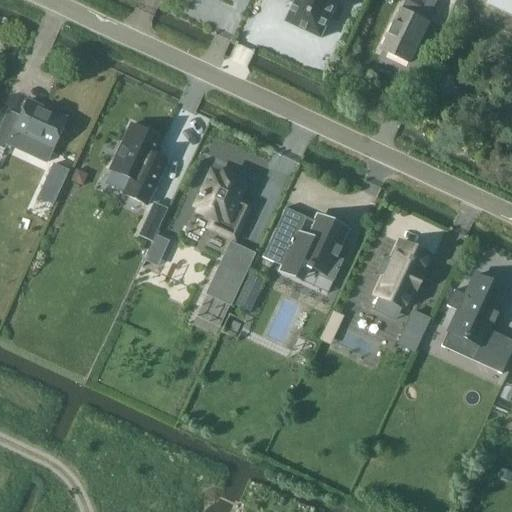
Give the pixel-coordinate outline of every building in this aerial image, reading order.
[(256,0),(255,5),(262,8),(266,0),(256,0)] [(286,0),(295,4),(286,23),(321,39),(331,16),(331,15),(335,8),(335,7),(335,8),(338,0),(286,0)] [(511,13),(511,0),(488,0),(487,2),(511,13)] [(381,50),(409,63),(428,23),(400,10),(381,50)] [(0,127),(0,159),(4,150),(5,151),(7,145),(46,163),(53,149),(67,120),(27,101),(17,123),(5,117),(0,127)] [(130,126),(109,171),(128,180),(121,195),(146,206),(165,167),(155,162),(156,158),(154,157),(161,140),(130,126)] [(53,165),(37,198),(52,205),(68,172),(53,165)] [(75,172),(71,182),(81,186),(84,180),(82,174),(75,172)] [(209,228),(233,240),(249,207),(237,201),(243,188),(238,186),(239,182),(222,174),(220,178),(211,173),(201,195),(199,194),(197,197),(199,198),(195,207),(199,209),(197,213),(212,220),(209,228)] [(153,203),(138,236),(151,242),(166,210),(153,203)] [(275,229),(261,258),(283,269),(302,277),(305,270),(332,283),(343,261),(334,257),(345,231),(337,228),(335,233),(314,223),(306,240),(297,235),(296,239),(275,229)] [(156,236),(144,261),(156,266),(167,242),(156,236)] [(220,332),(256,250),(227,238),(192,320),(220,332)] [(384,277),(375,296),(404,310),(413,291),(415,292),(422,277),(420,276),(428,257),(422,253),(422,252),(407,245),(406,246),(399,243),(391,262),(384,259),(377,274),(384,277)] [(249,273),(234,305),(249,312),(264,280),(249,273)] [(506,290),(474,275),(448,330),(481,345),(506,290)] [(331,313),(326,323),(338,328),(342,318),(331,313)] [(412,313),(397,345),(413,353),(428,320),(412,313)]
